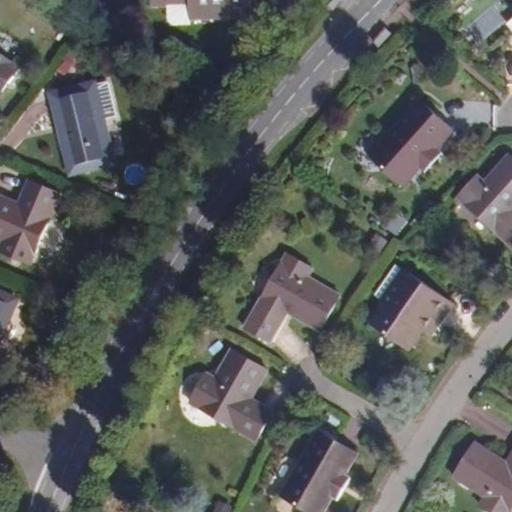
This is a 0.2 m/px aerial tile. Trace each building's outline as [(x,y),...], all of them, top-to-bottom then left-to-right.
[(153,0),(154,9),(165,9),(165,5),(189,4),(190,20),(248,17),(247,0),(153,0)] [(165,5),(165,9),(167,18),(172,23),(190,23),(190,20),(189,4),(165,5)] [(0,92),(17,70),(0,56),(0,92)] [(195,87),(178,75),(168,88),(185,101),(195,87)] [(88,84),(51,94),(71,172),(108,162),(88,84)] [(423,169),(440,150),(439,148),(455,130),(421,97),(372,154),(405,185),(421,168),(423,169)] [(511,150),(510,149),(483,177),(477,171),(457,193),(511,242),(511,150)] [(445,155),(440,150),(423,169),(428,174),(445,155)] [(20,206),(0,197),(0,242),(3,244),(0,253),(26,265),(58,195),(30,184),(20,206)] [(309,267),(284,252),(241,324),(266,340),(284,311),(315,329),(336,295),(305,274),(309,267)] [(451,302),(400,265),(378,296),(381,298),(366,318),(406,346),(420,327),(428,333),(451,302)] [(0,326),(11,302),(0,296),(0,326)] [(266,368),(231,347),(212,378),(204,373),(188,400),(252,439),(269,411),(248,398),(266,368)] [(320,511),(332,495),(334,495),(346,475),(344,474),(357,452),(316,428),(280,494),(311,511),(320,511)] [(511,450),(505,460),(473,440),(451,473),(483,494),(477,503),(490,511),(505,511),(511,502),(511,450)] [(346,475),(334,495),(340,499),(351,479),(346,475)]
